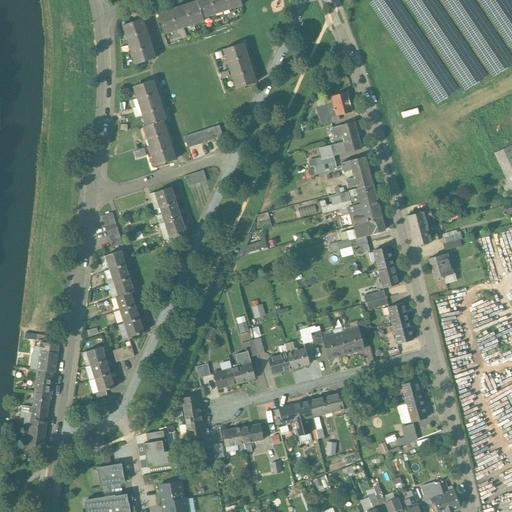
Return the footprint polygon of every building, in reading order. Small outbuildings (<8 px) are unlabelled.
[(239,0),(195,0),(196,1),(157,13),(164,34),(203,22),(202,19),(242,6),(239,0)] [(143,18),(122,25),(135,64),(156,57),(143,18)] [(256,81),(242,42),(222,49),(235,88),(256,81)] [(166,119),(153,79),(132,86),(145,125),(142,126),(155,166),(176,159),(163,119),(166,119)] [(346,91),(331,96),(333,104),(315,109),(319,120),(330,117),(352,111),(346,91)] [(511,104),(503,109),(506,116),(500,119),(497,113),(481,121),(492,142),(507,135),(504,128),(510,125),(511,129),(511,104)] [(330,117),(319,120),(321,125),(331,123),(330,117)] [(354,122),(332,128),(335,138),(342,136),(344,142),(352,140),(350,133),(357,131),(354,121),(354,122)] [(219,124),(184,136),(187,147),(223,135),(219,124)] [(352,140),(344,142),(330,145),(319,148),(321,158),(333,155),(333,156),(334,156),(362,148),(357,131),(350,133),(352,140)] [(511,146),(511,145),(494,153),(506,178),(500,181),(505,192),(511,189),(511,191),(509,193),(511,199),(511,146)] [(321,158),(315,159),(317,165),(335,161),(334,156),(333,156),(333,155),(321,158)] [(364,156),(341,163),(343,172),(351,169),(353,174),(361,172),(360,168),(367,166),(364,156)] [(317,165),(314,166),(316,175),(337,170),(335,161),(317,165)] [(367,166),(360,168),(361,172),(353,174),(353,178),(345,180),(347,188),(356,186),(356,188),(371,184),(367,166)] [(207,180),(204,169),(197,172),(201,182),(207,180)] [(201,182),(197,172),(191,174),(195,184),(201,182)] [(195,184),(191,174),(186,176),(189,186),(195,184)] [(356,188),(348,190),(339,193),(342,202),(333,204),(335,210),(348,207),(376,199),(371,184),(372,184),(371,184),(356,188)] [(172,186),(155,192),(160,207),(177,202),(172,186)] [(376,199),(348,207),(349,213),(377,205),(376,199)] [(177,202),(160,207),(165,222),(182,217),(177,202)] [(314,204),(298,208),(300,217),(317,213),(314,204)] [(333,204),(321,208),(322,214),(335,210),(333,204)] [(377,205),(349,213),(353,225),(381,218),(377,205)] [(430,210),(422,212),(424,219),(432,217),(430,210)] [(422,211),(407,216),(411,231),(427,227),(424,219),(422,212),(422,211)] [(112,246),(123,243),(113,212),(102,215),(112,246)] [(267,213),(259,215),(261,222),(269,220),(267,213)] [(182,217),(165,222),(170,238),(187,232),(182,217)] [(381,218),(353,225),(354,229),(356,238),(365,235),(384,230),(381,218)] [(269,220),(261,222),(263,229),(271,227),(269,220)] [(427,227),(411,231),(415,246),(431,242),(429,235),(427,227)] [(354,229),(341,233),(343,241),(350,238),(351,240),(356,238),(354,229)] [(448,250),(464,244),(459,229),(443,235),(448,250)] [(436,233),(429,235),(431,242),(438,240),(436,233)] [(343,241),(337,242),(337,244),(339,250),(351,247),(367,242),(365,235),(356,238),(351,240),(350,238),(343,241)] [(68,239),(60,238),(59,247),(66,248),(68,239)] [(260,242),(246,246),(243,254),(262,248),(260,242)] [(367,242),(351,247),(353,253),(362,250),(362,252),(369,250),(367,242)] [(335,243),(328,245),(330,252),(339,250),(337,244),(335,244),(335,243)] [(388,246),(373,250),(373,252),(374,252),(378,269),(393,265),(388,246)] [(47,336),(59,337),(71,248),(66,248),(59,247),(49,324),(47,335),(47,336)] [(107,255),(111,269),(128,264),(124,250),(107,255)] [(447,254),(429,258),(435,278),(452,274),(447,254)] [(111,269),(115,283),(132,278),(128,264),(111,269)] [(378,269),(383,287),(399,283),(393,265),(378,269)] [(115,283),(119,297),(136,292),(132,278),(115,283)] [(383,290),(363,295),(365,303),(366,303),(385,297),(383,290)] [(117,299),(122,314),(139,307),(134,293),(117,299)] [(385,297),(366,303),(368,310),(387,304),(385,297)] [(403,302),(388,306),(393,325),(408,321),(403,302)] [(254,318),(265,316),(263,304),(252,306),(254,318)] [(122,314),(127,328),(144,322),(139,307),(122,314)] [(240,332),(249,330),(245,316),(237,318),(240,332)] [(364,319),(356,321),(358,329),(360,334),(368,332),(364,319)] [(408,321),(393,325),(397,343),(412,339),(408,321)] [(127,328),(132,342),(149,336),(144,322),(127,328)] [(309,327),(301,329),(304,343),(312,341),(310,333),(309,327)] [(358,329),(346,332),(351,352),(364,349),(360,334),(358,329)] [(320,330),(310,333),(312,341),(314,345),(323,343),(322,339),(323,338),(320,330)] [(346,332),(334,335),(340,355),(351,352),(346,332)] [(323,338),(322,339),(323,343),(328,359),(340,355),(334,335),(323,338)] [(260,338),(254,340),(258,354),(265,353),(260,338)] [(258,354),(254,340),(248,341),(253,356),(258,354)] [(134,354),(130,343),(124,345),(128,356),(134,354)] [(128,356),(124,345),(118,347),(122,358),(128,356)] [(118,347),(111,350),(114,360),(122,358),(118,347)] [(86,353),(91,367),(108,362),(103,348),(86,353)] [(304,348),(287,353),(291,368),(308,363),(304,348)] [(57,353),(40,350),(37,370),(51,372),(52,372),(53,372),(54,372),(57,353)] [(246,351),(235,354),(238,366),(249,363),(246,351)] [(287,353),(268,358),(272,373),(291,368),(287,353)] [(91,367),(95,381),(112,375),(108,362),(91,367)] [(238,366),(232,368),(236,383),(253,378),(249,363),(238,366)] [(208,364),(196,367),(199,378),(211,376),(208,364)] [(232,368),(213,373),(217,388),(236,383),(232,368)] [(51,372),(37,370),(32,407),(47,409),(52,377),(51,377),(51,372)] [(409,373),(398,376),(400,381),(410,378),(409,373)] [(95,381),(99,395),(116,389),(112,375),(95,381)] [(416,381),(401,385),(406,403),(421,399),(416,381)] [(202,387),(196,388),(197,395),(198,399),(205,397),(202,387)] [(340,393),(309,401),(313,416),(344,409),(340,393)] [(197,395),(182,398),(185,417),(201,414),(198,399),(197,395)] [(421,399),(406,403),(411,422),(426,417),(421,399)] [(309,401),(290,405),(294,421),(298,435),(310,432),(306,418),(313,416),(309,401)] [(47,409),(32,407),(30,407),(29,409),(32,409),(31,417),(30,426),(45,428),(47,409)] [(201,414),(185,417),(188,436),(204,434),(201,414)] [(413,424),(401,427),(404,437),(416,434),(413,424)] [(260,425),(241,428),(244,443),(262,440),(260,425)] [(45,428),(30,426),(27,444),(42,446),(45,428)] [(241,428),(223,431),(226,446),(244,443),(241,428)] [(322,428),(316,430),(318,438),(324,437),(322,428)] [(140,441),(145,471),(174,466),(169,437),(140,441)] [(209,437),(203,438),(204,446),(205,449),(212,448),(210,437),(209,437)] [(327,441),(326,454),(335,455),(336,442),(327,441)] [(222,443),(211,445),(214,460),(225,458),(222,443)] [(42,446),(27,444),(26,453),(41,455),(42,446)] [(278,461),(271,463),(273,474),(280,472),(278,461)] [(96,469),(99,486),(124,482),(122,464),(96,469)] [(444,481),(430,486),(434,497),(448,493),(444,481)] [(181,482),(159,486),(162,503),(183,500),(183,499),(181,482)] [(105,485),(106,495),(122,493),(121,483),(105,485)] [(415,489),(406,492),(408,499),(404,500),(407,507),(404,508),(405,511),(419,511),(417,504),(421,502),(415,489)] [(448,493),(434,497),(436,502),(438,511),(448,511),(452,511),(452,510),(458,508),(458,509),(459,508),(453,491),(448,493)] [(381,492),(375,495),(379,505),(385,502),(381,492)] [(393,492),(385,496),(387,500),(395,497),(393,492)] [(374,493),(368,496),(372,507),(379,505),(375,495),(374,493)] [(127,494),(85,501),(86,511),(127,511),(126,504),(128,503),(127,494)] [(396,498),(386,501),(389,511),(405,511),(404,508),(401,510),(396,498)] [(187,511),(186,499),(183,499),(183,500),(162,503),(163,511),(187,511)] [(438,511),(436,502),(422,507),(424,511),(438,511)]
